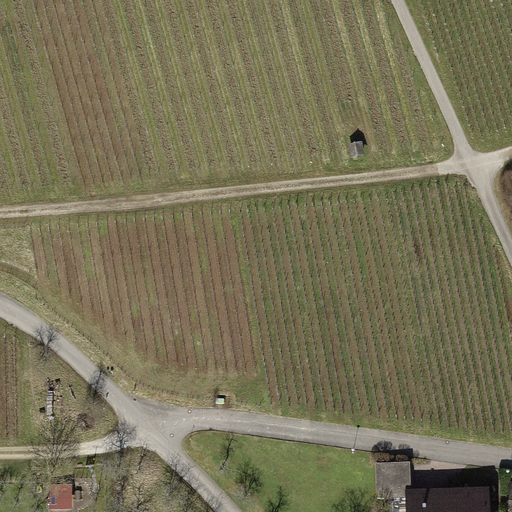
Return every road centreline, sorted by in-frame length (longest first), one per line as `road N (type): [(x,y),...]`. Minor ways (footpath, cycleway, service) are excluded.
road 1 (track): [(511,149),(432,170),(0,213)]
road 2 (unclassified): [(511,458),(202,417),(152,433)]
road 3 (track): [(0,303),(46,321),(231,511)]
road 4 (track): [(406,0),(511,231)]
road 5 (track): [(152,433),(99,447),(0,454)]
